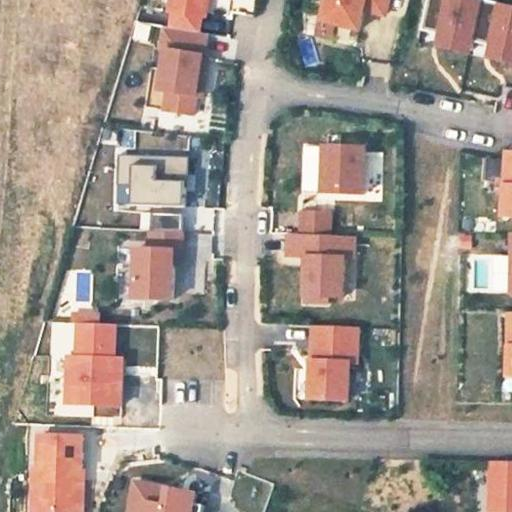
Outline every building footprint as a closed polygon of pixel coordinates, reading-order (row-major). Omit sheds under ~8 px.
[(168,0),(167,12),(171,13),(200,17),(204,18),(206,0),(168,0)] [(385,15),(388,0),(327,0),(322,20),(337,24),(359,30),(364,10),(366,1),(371,2),(368,11),(385,15)] [(511,8),(476,0),(432,0),(425,32),(442,36),(440,45),(475,54),(477,45),(493,49),(491,58),(511,62),(511,8)] [(197,34),(200,17),(171,13),(169,29),(197,34)] [(333,41),(337,24),(322,20),(318,38),(333,41)] [(169,29),(162,28),(159,50),(164,51),(157,91),(166,92),(163,111),(192,116),(195,97),(198,77),(204,78),(208,57),(203,56),(206,35),(197,34),(169,29)] [(442,36),(425,32),(423,41),(440,45),(442,36)] [(477,45),(475,54),(491,58),(493,49),(477,45)] [(204,78),(198,77),(195,97),(201,98),(204,78)] [(364,179),(365,148),(323,147),(322,179),(322,194),(363,196),(364,179)] [(511,153),(506,153),(505,179),(503,196),(502,217),(511,217),(511,153)] [(121,204),(188,204),(188,154),(121,154),(121,204)] [(330,232),(331,210),(302,209),(301,231),(330,232)] [(175,264),(175,252),(183,252),(184,233),(150,232),(149,249),(137,249),(135,299),(173,301),(175,264)] [(359,234),(288,233),(285,255),(305,255),(301,296),(306,296),(306,301),(330,303),(329,296),(347,297),(350,253),(311,253),(311,248),(359,249),(359,234)] [(182,265),(183,252),(175,252),(175,264),(182,265)] [(357,363),(358,328),(311,326),(308,399),(348,400),(349,363),(357,363)] [(69,373),(68,403),(122,405),(123,373),(112,373),(112,360),(115,360),(116,341),(79,340),(77,374),(69,373)] [(84,437),(40,436),(40,469),(34,469),(33,511),(84,511),(85,470),(83,470),(84,437)] [(511,511),(511,461),(489,461),(487,511),(511,511)] [(474,472),(474,497),(486,497),(487,472),(474,472)] [(203,511),(204,505),(195,504),(181,501),(182,490),(135,482),(129,511),(203,511)] [(195,504),(197,493),(182,490),(181,501),(195,504)]
